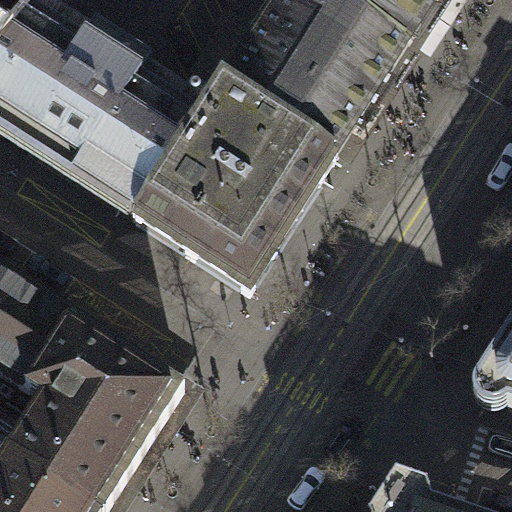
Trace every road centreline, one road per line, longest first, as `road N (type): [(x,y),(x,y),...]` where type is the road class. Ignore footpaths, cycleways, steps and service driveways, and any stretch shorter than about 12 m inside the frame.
road 1 (residential): [(350,429),(0,210)]
road 2 (tertiary): [(350,429),(511,179)]
